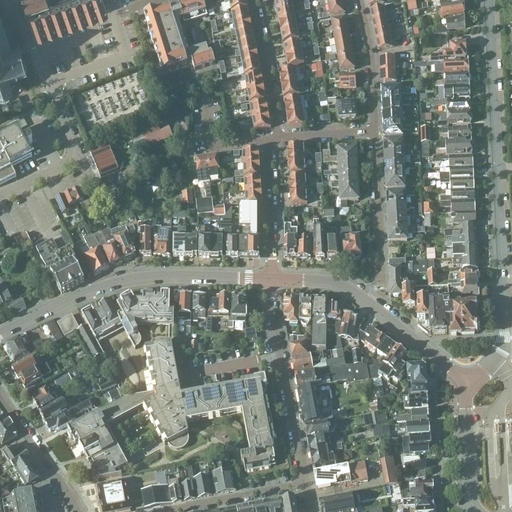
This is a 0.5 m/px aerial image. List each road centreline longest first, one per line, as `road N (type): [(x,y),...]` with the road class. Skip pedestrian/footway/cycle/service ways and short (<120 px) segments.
road 1 (residential): [(466,384),(494,360),(503,339),(489,0)]
road 2 (residential): [(0,198),(79,159),(50,84),(127,55),(112,15),(156,0)]
road 3 (tertiary): [(271,280),(112,283),(0,334)]
road 4 (tertiary): [(466,384),(353,292),(271,280)]
road 5 (residential): [(305,482),(271,280)]
road 6 (residential): [(380,283),(373,132)]
road 7 (unclassified): [(166,511),(305,482)]
road 8 (residential): [(277,138),(252,0)]
road 9 (residential): [(271,280),(266,140)]
road 10 (residential): [(0,399),(79,511)]
road 11 (residential): [(373,132),(359,0)]
road 12 (tertiary): [(477,511),(466,384)]
